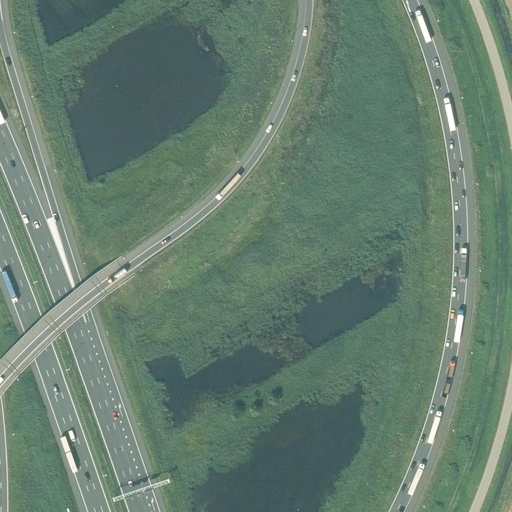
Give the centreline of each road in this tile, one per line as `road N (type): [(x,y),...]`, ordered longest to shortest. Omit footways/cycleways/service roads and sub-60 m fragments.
road 1 (motorway): [(399,511),(450,369),(462,249),(446,101),(410,0)]
road 2 (motorway): [(309,0),(289,100),(241,180),(64,318),(0,384)]
road 3 (motorway): [(78,329),(0,34)]
road 4 (motorway): [(0,243),(95,511)]
road 5 (motorway): [(78,329),(0,143)]
road 6 (motorway): [(139,511),(78,329)]
road 7 (unclassified): [(511,134),(473,0)]
road 8 (unclassified): [(473,511),(511,385)]
